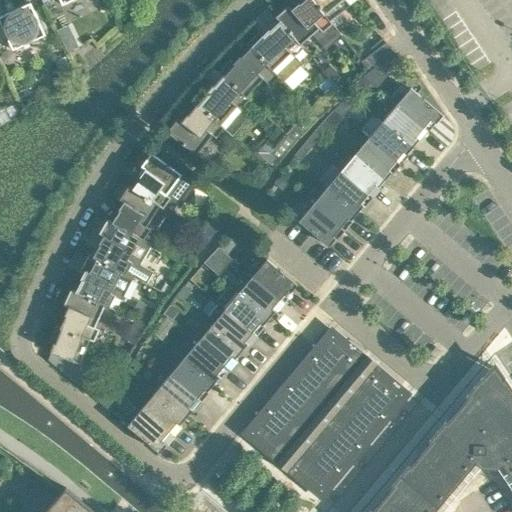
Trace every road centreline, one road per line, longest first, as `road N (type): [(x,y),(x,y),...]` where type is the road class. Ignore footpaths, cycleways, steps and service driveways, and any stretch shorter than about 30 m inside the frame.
road 1 (residential): [(246,0),(187,55),(89,186),(16,335),(18,354),(173,479),(188,475),(329,303)]
road 2 (residential): [(329,303),(475,137)]
road 3 (residential): [(475,137),(381,0)]
road 4 (residential): [(337,511),(435,396)]
road 5 (residential): [(329,303),(435,396)]
